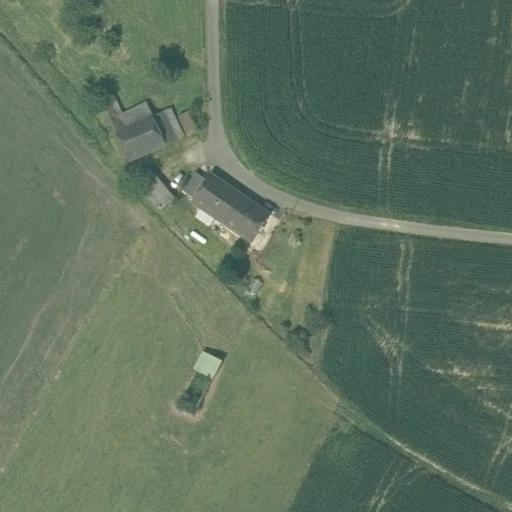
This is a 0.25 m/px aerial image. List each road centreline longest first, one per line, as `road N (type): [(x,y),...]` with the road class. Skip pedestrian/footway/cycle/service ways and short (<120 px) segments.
road 1 (residential): [(216,0),(214,105),(228,160),(267,190),(341,216),(511,234)]
road 2 (track): [(511,509),(272,488)]
